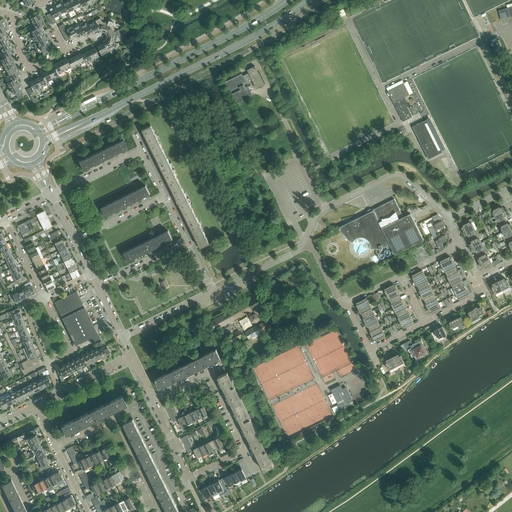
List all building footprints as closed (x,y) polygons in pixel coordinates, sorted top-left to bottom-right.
[(74,9),(69,0),(63,4),(67,11),(68,13),(74,9)] [(81,6),(77,0),(69,0),(74,9),(81,6)] [(67,11),(63,4),(62,1),(55,5),(60,15),(67,11)] [(60,15),(55,5),(48,9),(51,13),(54,18),(60,15)] [(511,6),(498,10),(501,19),(511,16),(511,6)] [(42,19),(40,13),(30,19),(33,24),(42,19)] [(105,33),(108,23),(101,21),(100,18),(95,20),(100,30),(101,32),(105,33)] [(42,25),(45,24),(42,19),(33,24),(34,26),(31,28),(32,30),(36,29),(40,27),(42,25)] [(100,30),(95,20),(89,24),(93,32),(94,34),(100,30)] [(116,31),(112,25),(113,22),(108,21),(108,23),(105,33),(106,36),(116,31)] [(93,32),(89,24),(88,22),(81,26),(85,34),(86,35),(93,32)] [(4,32),(9,29),(6,23),(0,26),(0,33),(4,31),(4,32)] [(85,34),(81,26),(80,24),(74,28),(77,35),(78,37),(85,34)] [(43,32),(44,31),(42,27),(43,27),(42,25),(40,27),(36,29),(32,30),(31,31),(34,37),(43,32)] [(77,35),(74,28),(73,26),(66,29),(67,31),(68,34),(70,36),(71,39),(77,35)] [(117,36),(120,35),(117,30),(116,31),(106,36),(105,40),(116,42),(117,36)] [(46,37),(43,32),(34,37),(36,42),(46,37)] [(0,46),(9,41),(6,37),(0,39),(0,46)] [(48,42),(46,37),(36,42),(39,47),(48,42)] [(116,49),(117,43),(116,42),(105,40),(102,42),(103,43),(107,51),(113,48),(116,49)] [(496,51),(502,48),(498,40),(492,43),(496,51)] [(12,47),(9,41),(0,46),(0,47),(2,52),(12,47)] [(47,50),(51,48),(48,42),(39,47),(43,55),(48,53),(47,50)] [(107,51),(103,43),(96,47),(102,56),(108,53),(107,51)] [(15,52),(12,47),(2,52),(5,57),(10,55),(15,52)] [(99,58),(94,48),(87,52),(92,61),(99,58)] [(92,61),(87,52),(81,55),(85,63),(86,65),(92,61)] [(85,63),(81,55),(80,53),(73,57),(78,66),(85,63)] [(12,60),(10,55),(5,57),(0,60),(3,65),(12,60)] [(78,66),(73,57),(67,60),(71,68),(72,70),(78,66)] [(71,68),(67,60),(66,58),(59,62),(64,71),(71,68)] [(15,65),(12,60),(3,65),(6,70),(15,65)] [(64,71),(59,62),(53,65),(54,67),(58,75),(64,71)] [(18,71),(15,65),(6,70),(9,76),(18,71)] [(253,95),(248,86),(245,87),(244,84),(252,80),(257,88),(264,84),(255,65),(247,69),(249,73),(244,76),(242,73),(224,82),(229,92),(239,87),(241,89),(230,94),(235,104),(253,95)] [(54,67),(47,70),(52,80),(59,77),(58,75),(54,67)] [(52,80),(47,70),(40,74),(42,76),(46,83),(52,80)] [(21,76),(18,71),(9,76),(11,81),(16,78),(21,76)] [(42,76),(35,79),(40,89),(47,85),(46,83),(42,76)] [(19,84),(16,78),(11,81),(7,83),(10,88),(19,84)] [(40,89),(35,79),(28,83),(31,87),(33,92),(40,89)] [(408,103),(407,101),(405,97),(409,95),(403,83),(387,91),(402,122),(412,117),(405,104),(407,104),(408,103)] [(22,89),(20,85),(19,84),(10,88),(12,94),(13,93),(13,94),(16,96),(16,95),(21,93),(19,90),(22,89)] [(428,159),(431,158),(442,152),(441,150),(426,120),(422,122),(417,124),(413,126),(412,126),(415,132),(415,133),(417,136),(421,144),(421,145),(425,153),(428,159)] [(158,140),(155,134),(151,126),(142,130),(149,145),(158,140)] [(127,148),(125,143),(123,139),(108,147),(112,155),(127,148)] [(165,155),(162,149),(158,140),(149,145),(157,159),(165,155)] [(112,155),(108,147),(93,154),(98,163),(112,155)] [(98,163),(93,154),(79,161),(83,170),(98,163)] [(173,170),(170,163),(165,155),(157,159),(164,174),(173,170)] [(180,184),(177,178),(173,170),(164,174),(171,189),(180,184)] [(187,199),(184,193),(180,184),(171,189),(179,203),(187,199)] [(150,194),(147,189),(146,185),(131,193),(135,202),(150,194)] [(135,202),(131,193),(116,200),(120,209),(135,202)] [(195,214),(192,208),(187,199),(179,203),(186,218),(195,214)] [(418,228),(410,213),(403,217),(394,199),(383,205),(357,218),(356,218),(345,223),(345,224),(339,227),(341,232),(345,236),(348,239),(352,242),(355,244),(357,245),(358,244),(360,243),(362,243),(363,244),(364,245),(365,247),(365,248),(368,248),(371,249),(376,249),(379,248),(380,250),(381,251),(386,246),(387,248),(391,246),(395,254),(423,240),(418,228)] [(120,209),(116,200),(101,207),(106,216),(120,209)] [(504,211),(502,207),(500,208),(499,205),(489,210),(491,213),(492,212),(494,216),(504,211)] [(44,230),(51,227),(51,226),(44,211),(36,215),(37,216),(31,220),(30,219),(17,226),(22,235),(35,229),(32,223),(39,220),(44,230)] [(507,220),(505,216),(506,215),(504,211),(494,216),(496,220),(495,221),(497,225),(507,220)] [(202,229),(199,222),(195,214),(186,218),(193,233),(202,229)] [(435,230),(446,225),(444,222),(444,221),(443,220),(442,220),(441,218),(442,218),(441,218),(440,218),(434,221),(431,223),(432,226),(429,228),(433,237),(438,235),(435,230)] [(473,226),(471,223),(473,222),(472,218),(462,223),(463,226),(461,227),(463,231),(473,226)] [(511,227),(511,226),(510,223),(508,224),(507,220),(497,225),(499,229),(500,228),(502,232),(511,227)] [(479,234),(477,229),(475,230),(473,226),(463,231),(466,235),(467,235),(469,238),(479,234)] [(54,232),(51,227),(44,230),(45,232),(47,236),(49,235),(50,234),(54,232)] [(511,237),(511,227),(502,232),(504,236),(503,237),(505,241),(511,237)] [(209,243),(206,237),(202,229),(193,233),(200,248),(209,243)] [(60,236),(57,230),(54,232),(50,234),(53,240),(60,236)] [(441,243),(448,239),(448,240),(448,238),(448,237),(448,236),(448,234),(448,233),(447,231),(448,231),(448,230),(447,230),(438,235),(433,237),(433,238),(436,236),(438,240),(435,241),(440,251),(441,250),(442,250),(443,249),(444,248),(441,243)] [(158,247),(172,239),(168,231),(153,238),(158,247)] [(481,242),(479,239),(481,238),(479,234),(469,238),(471,242),(469,243),(471,247),(481,242)] [(63,242),(60,236),(53,240),(55,245),(63,242)] [(158,247),(153,238),(138,245),(143,254),(158,247)] [(36,248),(33,242),(32,243),(27,245),(26,246),(28,251),(36,248)] [(66,247),(63,242),(55,245),(58,251),(66,247)] [(487,250),(485,246),(483,246),(481,242),(471,247),(474,252),(475,251),(477,255),(487,250)] [(9,249),(6,243),(0,246),(0,249),(2,253),(9,249)] [(143,254),(138,245),(124,252),(128,261),(143,254)] [(68,253),(66,247),(58,251),(61,256),(68,253)] [(38,253),(36,248),(28,251),(31,257),(38,253)] [(12,254),(9,249),(2,253),(5,258),(12,254)] [(489,259),(487,255),(489,254),(487,250),(477,255),(479,258),(477,259),(479,263),(489,259)] [(41,259),(38,253),(31,257),(34,262),(41,259)] [(71,258),(68,253),(61,256),(64,262),(71,258)] [(15,260),(12,254),(5,258),(7,264),(15,260)] [(442,268),(453,262),(451,257),(450,258),(449,256),(440,261),(441,263),(440,264),(442,268)] [(74,264),(71,258),(64,262),(67,267),(74,264)] [(44,265),(41,259),(34,262),(36,268),(44,265)] [(495,265),(493,262),(491,263),(489,259),(479,263),(482,268),(483,267),(485,270),(495,265)] [(17,265),(15,260),(7,264),(10,269),(17,265)] [(456,269),(455,267),(456,266),(455,265),(453,262),(442,268),(444,271),(445,271),(446,274),(456,269)] [(77,270),(76,268),(77,267),(75,264),(74,265),(74,264),(67,267),(69,273),(77,270)] [(20,271),(17,265),(10,269),(13,275),(20,271)] [(47,270),(44,265),(36,268),(39,273),(47,270)] [(460,275),(459,272),(458,271),(457,271),(456,269),(446,274),(448,277),(447,277),(449,281),(460,275)] [(49,276),(47,270),(39,273),(42,279),(49,276)] [(79,274),(77,270),(69,273),(67,274),(68,277),(71,275),(72,278),(79,274)] [(422,270),(412,275),(413,276),(412,277),(414,281),(426,276),(424,272),(423,272),(422,270)] [(11,276),(13,281),(15,280),(23,276),(20,271),(13,275),(11,276)] [(462,282),(461,280),(462,280),(461,278),(460,275),(449,281),(451,285),(451,284),(453,287),(462,282)] [(52,281),(49,276),(42,279),(45,284),(52,281)] [(428,283),(426,280),(427,279),(426,276),(414,281),(416,286),(417,285),(418,288),(428,283)] [(510,286),(507,280),(506,281),(504,278),(498,281),(502,290),(510,286)] [(169,286),(166,279),(161,282),(164,289),(169,286)] [(55,286),(52,281),(45,284),(47,290),(55,286)] [(502,290),(498,281),(492,284),(493,287),(492,287),(495,293),(502,290)] [(467,289),(465,286),(465,284),(464,285),(462,282),(453,287),(454,290),(454,291),(455,294),(467,289)] [(432,289),(430,285),(429,286),(428,283),(418,288),(419,290),(421,295),(432,289)] [(386,295),(398,290),(395,285),(394,286),(394,284),(384,289),(385,291),(384,292),(386,295)] [(32,295),(30,290),(31,290),(30,287),(29,288),(28,287),(26,288),(25,286),(21,287),(23,290),(26,297),(32,295)] [(435,296),(433,293),(434,293),(432,289),(421,295),(423,299),(424,299),(425,301),(435,296)] [(469,295),(468,294),(469,293),(467,289),(455,294),(457,298),(458,298),(459,300),(469,295)] [(26,297),(23,290),(17,292),(21,300),(26,297)] [(400,297),(399,295),(400,294),(399,292),(398,290),(386,295),(388,299),(389,299),(390,302),(400,297)] [(98,334),(79,296),(76,291),(70,294),(71,294),(56,301),(54,302),(62,318),(75,345),(91,338),(98,334)] [(21,300),(17,292),(14,294),(13,293),(9,295),(8,295),(12,304),(13,304),(12,303),(15,302),(15,303),(21,300)] [(228,323),(263,303),(257,292),(254,294),(255,296),(237,306),(238,305),(237,303),(234,302),(233,303),(232,305),(233,307),(235,308),(210,322),(215,330),(221,327),(225,335),(232,331),(228,323)] [(439,303),(437,299),(436,299),(435,296),(425,301),(426,303),(425,304),(428,308),(439,303)] [(404,303),(403,300),(402,299),(401,299),(400,297),(390,302),(392,305),(391,305),(393,309),(404,303)] [(358,309),(370,303),(368,300),(367,300),(366,298),(356,303),(357,304),(356,305),(358,309)] [(372,311),(371,308),(372,307),(370,303),(358,309),(361,314),(361,313),(363,315),(372,311)] [(407,310),(406,308),(407,308),(406,306),(404,303),(393,309),(395,312),(396,312),(397,315),(407,310)] [(441,309),(440,307),(441,306),(439,303),(428,308),(429,311),(430,313),(431,312),(431,314),(441,309)] [(474,309),(468,312),(469,313),(471,317),(471,318),(473,321),(478,318),(477,315),(480,314),(484,312),(482,308),(482,309),(480,305),(473,308),(474,309)] [(22,316),(20,311),(19,311),(18,308),(8,312),(9,315),(10,315),(12,320),(22,316)] [(411,316),(410,314),(409,312),(408,312),(407,310),(397,315),(399,318),(398,318),(400,322),(411,316)] [(376,317),(375,313),(374,314),(372,311),(363,315),(364,318),(363,318),(365,323),(376,317)] [(250,315),(252,323),(260,320),(257,313),(250,315)] [(24,322),(22,316),(12,320),(12,321),(12,322),(13,324),(14,325),(15,326),(17,325),(24,322)] [(413,323),(412,322),(413,321),(411,316),(400,322),(401,326),(402,325),(403,328),(413,323)] [(457,318),(449,322),(450,324),(452,327),(452,328),(457,325),(459,328),(463,326),(462,326),(465,324),(461,316),(457,318)] [(379,324),(377,321),(378,321),(376,317),(365,323),(367,327),(368,327),(369,329),(379,324)] [(260,332),(269,327),(266,320),(259,325),(260,326),(257,328),(256,326),(245,333),(248,339),(251,337),(253,340),(261,335),(260,332)] [(27,328),(24,322),(17,325),(15,326),(14,327),(15,328),(15,330),(16,331),(17,332),(27,328)] [(383,330),(381,327),(380,327),(379,324),(369,329),(370,331),(370,332),(372,336),(383,330)] [(435,331),(431,333),(437,343),(446,339),(444,336),(447,335),(442,326),(434,330),(435,331)] [(29,333),(27,328),(17,332),(19,337),(21,336),(29,333)] [(242,337),(241,335),(238,330),(226,337),(229,344),(242,337)] [(385,337),(384,334),(385,334),(383,330),(372,336),(374,341),(375,340),(376,342),(385,337)] [(31,339),(29,333),(21,336),(23,342),(31,339)] [(33,345),(31,339),(23,342),(25,348),(33,345)] [(408,341),(404,344),(407,350),(408,349),(412,357),(416,355),(418,357),(425,353),(421,346),(423,345),(421,340),(412,344),(410,340),(410,341),(409,342),(408,341)] [(35,350),(33,345),(25,348),(23,349),(25,354),(35,350)] [(101,358),(97,350),(96,347),(91,350),(96,360),(101,358)] [(110,357),(108,351),(109,351),(107,348),(105,349),(104,347),(97,350),(101,358),(101,360),(105,358),(105,359),(110,357)] [(221,358),(216,349),(201,356),(206,366),(221,358)] [(38,356),(35,350),(25,354),(27,360),(30,359),(33,358),(36,357),(38,356)] [(96,360),(91,350),(86,352),(91,363),(96,360)] [(91,363),(86,352),(81,355),(86,365),(91,363)] [(404,362),(401,356),(400,356),(398,354),(392,357),(397,366),(404,362)] [(86,365),(81,355),(76,357),(82,368),(86,365)] [(206,366),(201,356),(186,364),(190,373),(206,366)] [(82,368),(76,357),(72,359),(77,370),(82,368)] [(397,366),(392,357),(386,360),(387,363),(386,363),(389,369),(397,366)] [(77,370),(72,359),(67,362),(72,372),(77,370)] [(72,372),(67,362),(62,364),(67,375),(72,372)] [(9,370),(6,364),(0,367),(0,369),(2,373),(9,370)] [(67,375),(62,364),(60,365),(59,364),(55,366),(58,374),(60,373),(62,375),(63,377),(67,375)] [(190,373),(186,364),(170,371),(175,381),(190,373)] [(12,375),(9,370),(2,373),(4,378),(8,376),(9,378),(11,376),(11,375),(12,375)] [(175,381),(170,371),(155,379),(160,389),(175,381)] [(256,423),(251,412),(248,414),(227,372),(217,377),(264,470),(274,466),(253,424),(256,423)] [(51,384),(46,375),(44,376),(45,377),(42,379),(46,387),(51,384)] [(46,387),(42,379),(36,382),(40,390),(46,387)] [(40,390),(36,382),(31,384),(35,393),(40,390)] [(35,393),(31,384),(25,387),(29,395),(35,393)] [(336,406),(339,410),(350,405),(349,402),(352,400),(346,387),(342,389),(340,385),(332,389),(333,392),(333,393),(337,402),(338,405),(336,406)] [(29,395),(25,387),(20,390),(24,398),(29,395)] [(24,398),(20,390),(15,393),(19,401),(24,398)] [(19,401),(15,393),(9,395),(13,403),(19,401)] [(13,403),(9,395),(8,394),(3,396),(4,398),(8,406),(13,403)] [(126,405),(122,396),(106,403),(111,413),(120,408),(122,407),(126,405)] [(111,413),(106,403),(91,411),(96,420),(111,413)] [(204,406),(198,408),(202,417),(208,414),(204,406)] [(202,417),(198,408),(193,411),(197,419),(202,417)] [(96,420),(91,411),(76,418),(81,428),(96,420)] [(197,419),(193,411),(188,413),(192,422),(197,419)] [(192,422),(188,413),(183,416),(187,424),(192,422)] [(187,424),(183,416),(177,419),(181,427),(187,424)] [(81,428),(76,418),(61,426),(65,435),(81,428)] [(141,434),(133,419),(124,424),(131,439),(141,434)] [(148,449),(141,434),(131,439),(139,454),(148,449)] [(26,440),(29,445),(39,440),(38,438),(37,439),(35,435),(34,436),(34,435),(32,435),(33,436),(26,440)] [(223,445),(219,437),(214,439),(218,448),(223,445)] [(218,448),(214,439),(208,442),(212,450),(218,448)] [(41,446),(39,442),(40,442),(39,440),(29,445),(32,451),(33,450),(41,446)] [(212,450),(208,442),(203,444),(207,453),(208,456),(214,453),(212,450)] [(207,453),(203,444),(198,447),(202,456),(207,453)] [(44,451),(44,449),(42,450),(41,446),(33,450),(36,455),(44,451)] [(202,456),(198,447),(193,450),(197,458),(202,456)] [(108,456),(106,452),(104,448),(99,451),(103,459),(108,456)] [(156,465),(148,449),(139,454),(146,469),(156,465)] [(46,457),(44,453),(45,453),(44,451),(36,455),(38,461),(46,457)] [(103,459),(99,451),(94,453),(98,462),(103,459)] [(88,456),(93,464),(94,466),(99,464),(98,462),(94,453),(88,456)] [(93,464),(88,456),(83,458),(88,467),(93,464)] [(50,466),(49,463),(50,462),(49,460),(48,461),(46,457),(38,461),(41,466),(39,467),(41,470),(50,466)] [(88,467),(83,458),(76,462),(78,465),(79,464),(82,469),(81,470),(82,472),(84,471),(89,469),(88,467)] [(163,480),(156,465),(146,469),(154,485),(163,480)] [(239,470),(236,472),(240,480),(241,482),(247,479),(245,476),(244,474),(242,471),(241,468),(238,469),(239,470)] [(59,472),(58,471),(56,472),(56,473),(53,474),(58,484),(63,481),(59,473),(60,473),(60,471),(59,472)] [(240,480),(236,472),(235,471),(234,471),(233,472),(233,473),(230,475),(234,483),(235,485),(241,482),(240,480)] [(120,481),(116,473),(111,475),(115,484),(120,481)] [(234,483),(230,475),(230,473),(227,475),(227,476),(224,477),(224,478),(222,479),(226,488),(229,487),(229,486),(234,483)] [(58,484),(53,474),(49,476),(49,475),(47,476),(52,487),(58,484)] [(115,484),(111,475),(106,478),(110,487),(115,484)] [(52,487),(47,476),(45,477),(46,478),(42,480),(47,489),(52,487)] [(110,487),(106,478),(101,480),(105,489),(110,487)] [(18,494),(11,479),(1,484),(9,499),(18,494)] [(226,488),(222,479),(219,480),(218,479),(216,480),(216,482),(213,483),(218,494),(225,491),(224,490),(226,488)] [(47,489),(42,480),(38,482),(38,480),(36,481),(41,492),(47,489)] [(105,489),(101,480),(96,483),(100,491),(105,489)] [(171,495),(163,480),(154,485),(161,500),(171,495)] [(41,492),(36,481),(34,482),(35,483),(31,485),(31,484),(28,485),(30,490),(33,488),(36,495),(41,492)] [(218,494),(213,483),(212,482),(210,483),(210,484),(208,486),(207,486),(212,494),(213,497),(218,494)] [(100,491),(96,483),(90,486),(94,494),(100,491)] [(205,487),(199,490),(204,501),(207,499),(206,497),(212,494),(207,486),(208,486),(207,485),(205,486),(205,487)] [(21,511),(26,510),(18,494),(9,499),(15,511),(21,511)] [(175,511),(178,510),(171,495),(161,500),(167,511),(175,511)] [(74,503),(70,496),(67,497),(68,498),(65,499),(71,510),(76,507),(75,506),(76,505),(75,503),(74,503)] [(133,506),(128,497),(123,500),(128,509),(133,506)] [(66,511),(71,510),(65,499),(63,500),(62,499),(60,501),(65,511),(66,511)] [(128,509),(123,500),(118,503),(123,511),(125,511),(129,510),(128,509)] [(65,511),(60,501),(57,502),(57,503),(55,504),(58,511),(65,511)] [(121,511),(123,511),(118,503),(113,505),(116,511),(121,511)]
